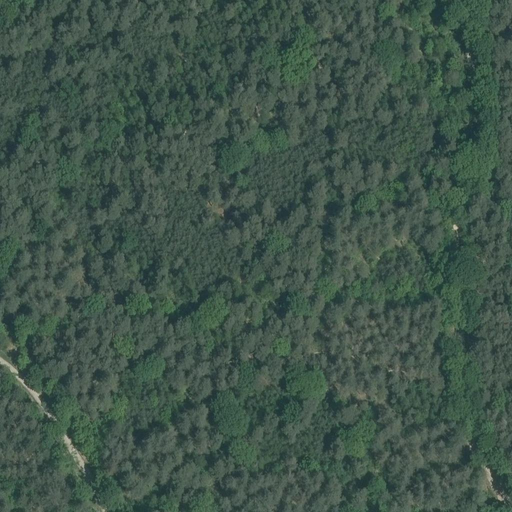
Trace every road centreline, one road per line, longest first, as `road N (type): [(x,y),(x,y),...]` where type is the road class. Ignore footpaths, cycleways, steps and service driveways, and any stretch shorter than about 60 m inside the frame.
road 1 (track): [(511,511),(464,415),(450,238),(479,152),(464,0)]
road 2 (track): [(0,360),(42,394),(105,511)]
